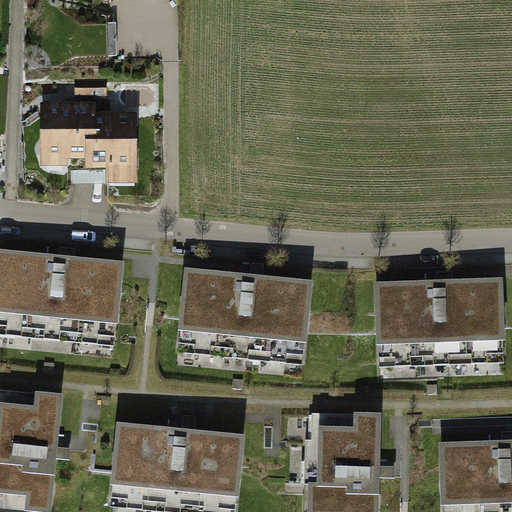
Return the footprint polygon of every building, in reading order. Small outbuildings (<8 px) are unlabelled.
[(107,80),(76,80),(76,100),(108,100),(107,80)] [(60,103),(41,104),(42,166),(88,166),(88,172),(108,171),(108,184),(138,184),(138,115),(118,115),(98,115),(98,103),(60,103)] [(121,264),(0,252),(0,314),(115,325),(121,264)] [(310,282),(182,269),(176,331),(304,344),(310,282)] [(505,274),(376,279),(378,342),(507,338),(505,274)] [(0,511),(9,511),(48,511),(61,395),(0,389),(0,511)] [(378,511),(381,415),(313,413),(313,437),(307,438),(304,511),(378,511)] [(242,434),(119,421),(111,495),(128,496),(126,506),(179,511),(219,511),(220,504),(235,505),(242,434)] [(511,511),(511,436),(440,440),(442,511),(511,511)]
